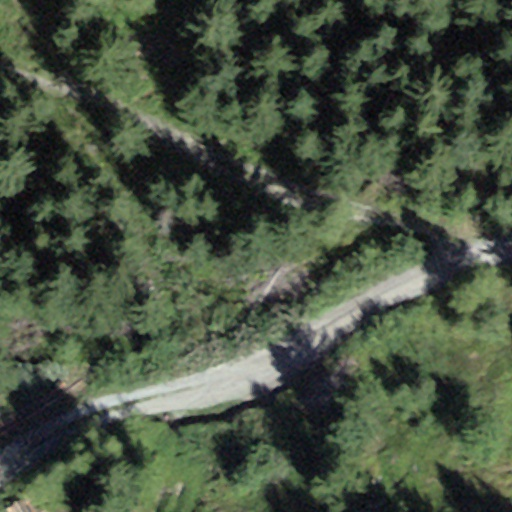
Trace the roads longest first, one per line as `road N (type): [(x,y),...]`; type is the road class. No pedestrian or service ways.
road 1 (track): [(0,450),(52,413),(217,376),(324,331),(465,246),(511,246)]
road 2 (track): [(0,60),(115,106),(215,165),(465,246)]
